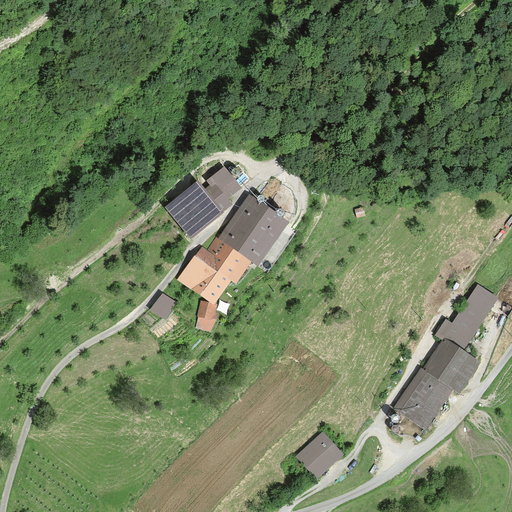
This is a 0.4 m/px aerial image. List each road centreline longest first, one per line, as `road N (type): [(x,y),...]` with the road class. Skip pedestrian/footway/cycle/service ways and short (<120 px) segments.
road 1 (track): [(196,0),(154,66),(38,197),(25,234),(53,286),(206,161),(226,156),(264,171)]
road 2 (track): [(264,171),(140,310),(55,371),(30,415),(2,511)]
road 3 (track): [(397,465),(382,417),(446,307),(511,218)]
road 4 (track): [(478,0),(389,91),(264,171)]
road 5 (track): [(305,511),(352,493),(433,438),(511,347)]
road 6 (track): [(350,0),(329,26),(304,88),(239,159)]
